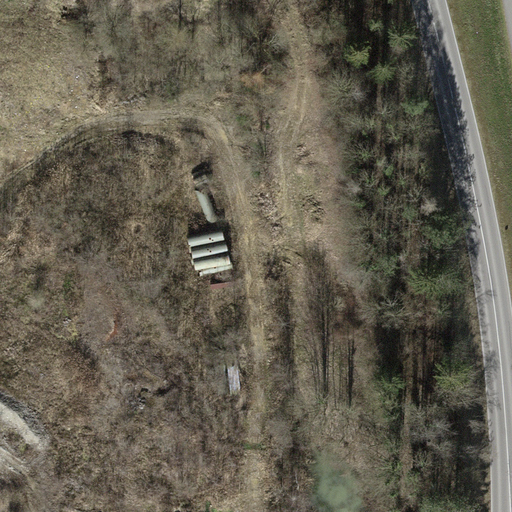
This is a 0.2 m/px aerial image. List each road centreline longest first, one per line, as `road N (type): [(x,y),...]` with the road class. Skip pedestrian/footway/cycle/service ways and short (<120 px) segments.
road 1 (track): [(250,511),(258,411),(232,114),(103,114),(4,164),(0,175)]
road 2 (secondary): [(511,511),(494,293),(430,0)]
